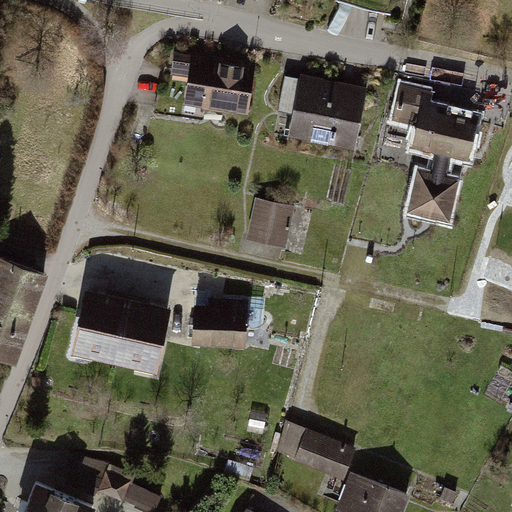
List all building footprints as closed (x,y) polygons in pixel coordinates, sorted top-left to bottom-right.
[(249,64),(173,52),(170,67),(187,70),(183,96),(243,106),(249,64)] [(363,89),(296,76),(287,121),(327,129),(325,137),(351,143),(363,89)] [(395,101),(413,105),(414,101),(425,104),(428,90),(400,83),(395,101)] [(425,104),(414,101),(413,105),(410,120),(415,121),(411,139),(434,145),(445,148),(448,148),(448,147),(463,150),(463,152),(465,152),(474,116),(425,104)] [(409,203),(442,211),(450,177),(439,175),(445,148),(434,145),(428,172),(417,170),(409,203)] [(287,204),(256,197),(248,232),(279,239),(287,204)] [(11,250),(0,279),(0,334),(11,339),(40,261),(11,250)] [(89,350),(112,355),(124,299),(84,290),(72,340),(91,344),(89,350)] [(206,305),(192,304),(190,337),(240,340),(243,298),(207,296),(206,305)] [(164,308),(124,299),(112,355),(133,360),(135,354),(153,358),(164,308)] [(278,315),(283,312),(283,306),(278,303),(272,306),(272,312),(278,315)] [(351,447),(304,428),(293,454),(341,473),(351,447)] [(97,476),(70,465),(63,481),(91,492),(97,476)] [(98,486),(119,495),(126,478),(104,469),(98,486)] [(351,472),(339,506),(355,511),(387,511),(397,490),(351,472)] [(87,511),(91,504),(34,480),(20,511),(87,511)]
